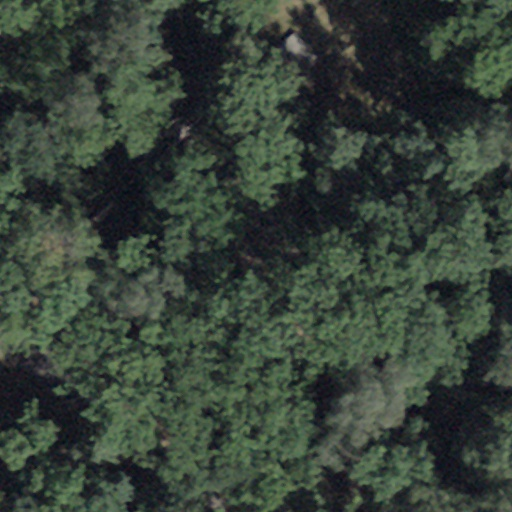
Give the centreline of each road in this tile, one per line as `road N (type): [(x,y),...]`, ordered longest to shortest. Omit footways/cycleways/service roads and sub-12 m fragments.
road 1 (track): [(220,47),(271,210),(286,344),(309,429),(361,511)]
road 2 (unclassified): [(203,511),(0,340)]
